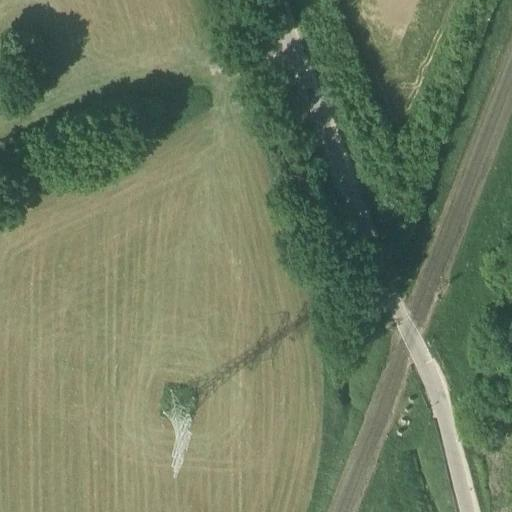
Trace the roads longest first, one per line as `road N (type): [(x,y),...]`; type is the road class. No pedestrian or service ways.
road 1 (unclassified): [(474,511),(430,378),(269,0)]
road 2 (track): [(288,50),(274,64),(188,86),(0,155)]
